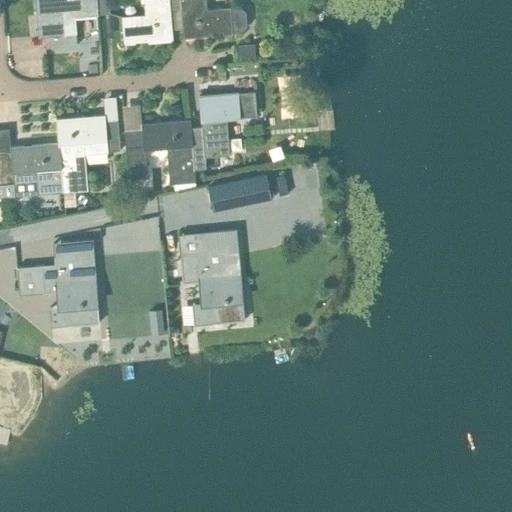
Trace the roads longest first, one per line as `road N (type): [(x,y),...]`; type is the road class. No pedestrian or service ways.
road 1 (residential): [(188,64),(171,76),(21,91),(0,74)]
road 2 (residential): [(0,236),(159,201)]
